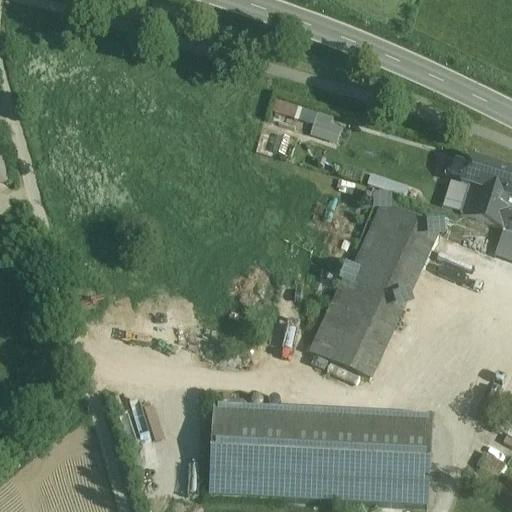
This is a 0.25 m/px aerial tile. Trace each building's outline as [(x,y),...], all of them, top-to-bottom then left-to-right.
[(313,126),(317,113),(276,100),(272,112),(313,126)] [(332,123),(318,118),(311,135),(325,141),(331,124),(332,123)] [(342,128),(331,124),(325,141),(336,145),(342,128)] [(285,155),(290,138),(278,135),(273,151),(285,155)] [(0,153),(0,188),(9,186),(0,153)] [(511,175),(470,163),(463,187),(470,189),(511,202),(511,175)] [(407,197),(410,186),(372,177),(369,189),(407,197)] [(470,189),(463,187),(449,183),(440,212),(461,219),(470,189)] [(511,202),(470,189),(461,219),(503,232),(502,233),(511,236),(511,202)] [(438,236),(384,211),(350,283),(405,309),(438,236)] [(511,236),(502,233),(494,255),(511,261),(511,236)] [(350,283),(345,281),(311,356),(370,383),(405,309),(350,283)] [(216,411),(211,499),(428,510),(432,422),(216,411)] [(506,468),(485,456),(477,470),(481,472),(499,482),(506,468)] [(499,482),(481,472),(473,485),(490,495),(499,482)]
